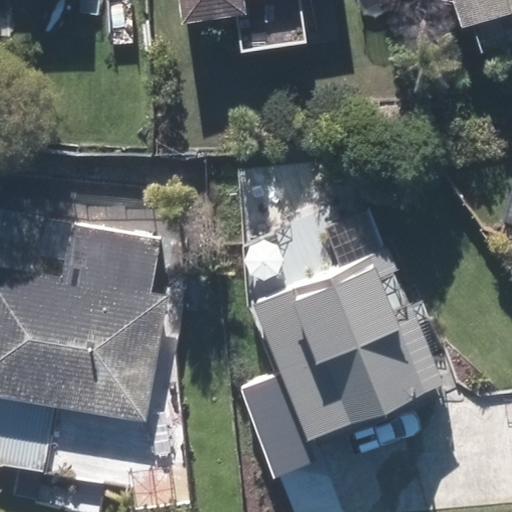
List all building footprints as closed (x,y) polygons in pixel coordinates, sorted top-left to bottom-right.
[(296,0),(175,0),(177,10),(231,3),(236,45),(302,36),(296,0)] [(511,0),(451,0),(457,18),(467,14),(477,45),(511,33),(511,0)] [(429,11),(400,12),(402,41),(429,40),(429,11)] [(400,55),(376,56),(377,80),(401,79),(400,55)] [(323,220),(339,261),(252,295),(304,431),(313,428),(317,440),(442,392),(436,376),(442,373),(412,292),(404,295),(394,268),(399,265),(389,240),(380,243),(366,203),(323,220)] [(148,288),(159,235),(48,215),(41,252),(64,255),(60,273),(0,262),(0,461),(42,469),(50,423),(131,438),(135,413),(146,415),(167,291),(148,288)] [(302,471),(277,479),(287,511),(313,502),(302,471)]
